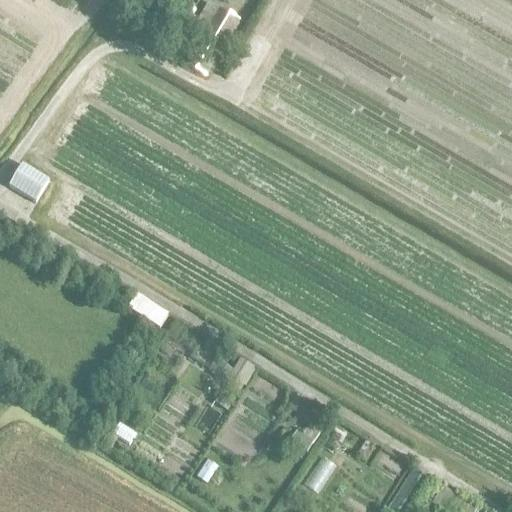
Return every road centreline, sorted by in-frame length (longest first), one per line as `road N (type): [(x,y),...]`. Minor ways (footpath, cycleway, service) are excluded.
road 1 (track): [(502,511),(182,315)]
road 2 (unclassified): [(0,176),(86,58),(101,49),(131,49),(228,101)]
road 3 (unclassified): [(182,315),(0,208)]
road 4 (track): [(157,511),(29,434),(0,443)]
